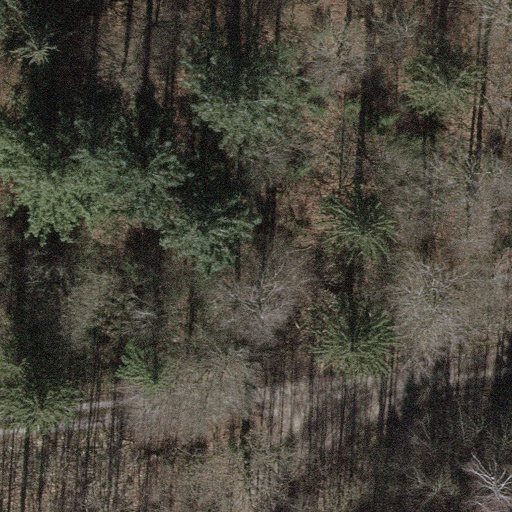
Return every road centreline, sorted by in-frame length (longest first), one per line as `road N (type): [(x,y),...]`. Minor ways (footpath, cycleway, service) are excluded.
road 1 (track): [(511,359),(0,423)]
road 2 (track): [(418,373),(224,511)]
